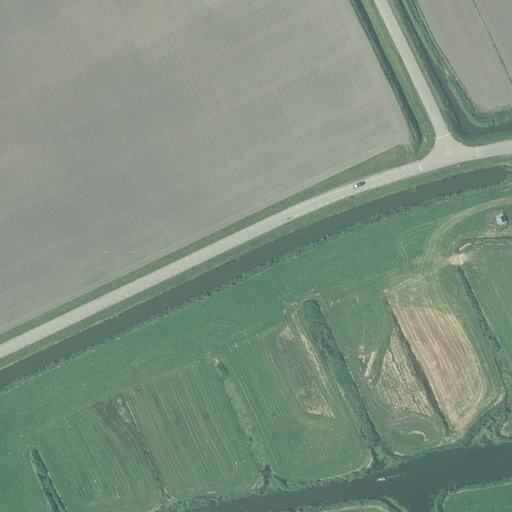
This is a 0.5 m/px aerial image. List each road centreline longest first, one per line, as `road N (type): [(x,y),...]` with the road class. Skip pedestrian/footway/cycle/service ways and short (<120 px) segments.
road 1 (unclassified): [(0,351),(325,199),(450,157)]
road 2 (residential): [(450,157),(378,0)]
